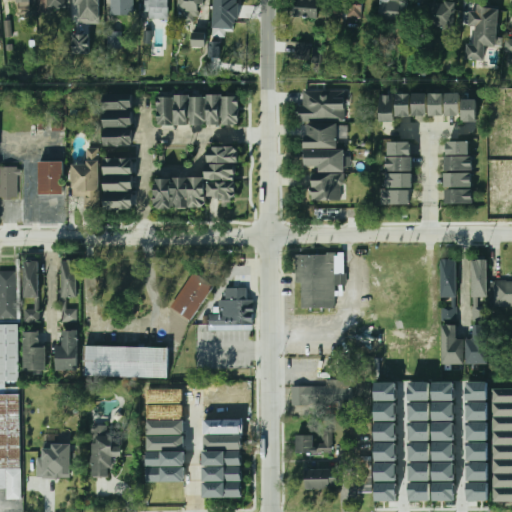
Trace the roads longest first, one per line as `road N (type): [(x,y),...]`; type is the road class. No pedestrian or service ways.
road 1 (residential): [(511,234),(0,240)]
road 2 (tertiary): [(269,511),(265,0)]
